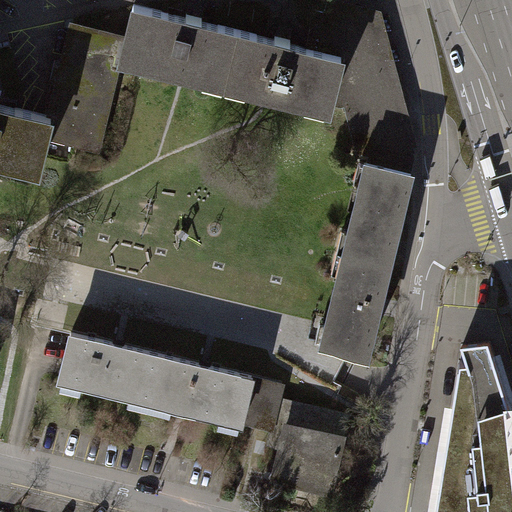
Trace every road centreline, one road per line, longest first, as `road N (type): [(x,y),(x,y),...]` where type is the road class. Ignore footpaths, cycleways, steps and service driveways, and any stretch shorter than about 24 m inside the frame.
road 1 (residential): [(451,229),(427,277),(395,511)]
road 2 (secondary): [(439,0),(511,213)]
road 3 (residential): [(414,14),(428,74),(435,187),(451,229)]
road 4 (residential): [(177,511),(0,470)]
